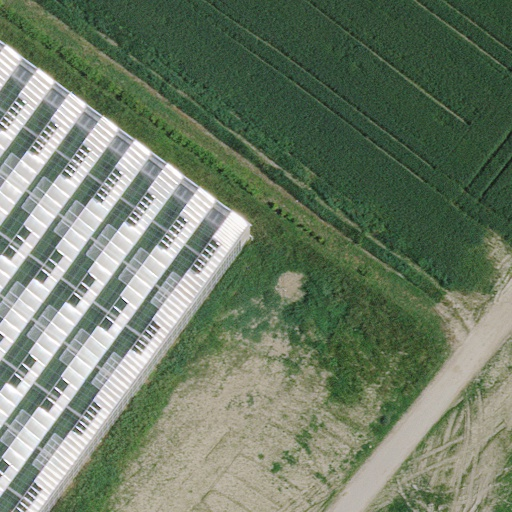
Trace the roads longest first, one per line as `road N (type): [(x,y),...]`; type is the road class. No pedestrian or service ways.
road 1 (track): [(28,0),(488,338)]
road 2 (track): [(511,309),(348,511)]
